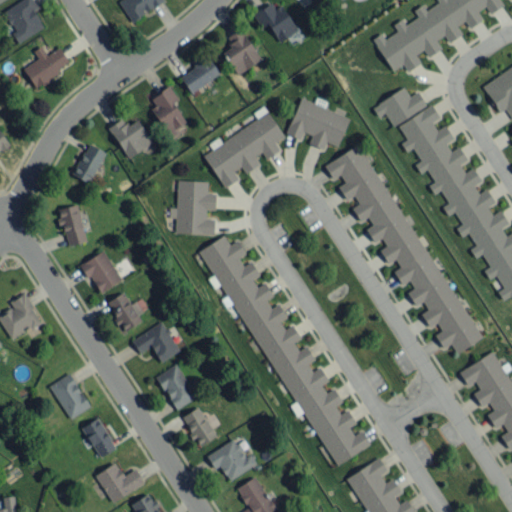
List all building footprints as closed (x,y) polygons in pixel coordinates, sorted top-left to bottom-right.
[(43,27),(33,10),(37,8),(32,0),(18,0),(0,11),(0,12),(18,42),(43,27)] [(162,0),(117,0),(130,21),(162,0)] [(268,24),(277,41),(296,31),(279,0),(278,0),(252,14),(260,28),(268,24)] [(372,38),(391,70),(402,64),(406,71),(420,62),(415,54),(422,49),(427,56),(440,48),(436,40),(444,35),(448,42),(461,33),(456,25),(464,20),(468,27),(482,19),(477,10),(485,6),(489,13),(502,5),(500,1),(501,0),(432,0),(392,24),(396,31),(384,38),(381,33),(372,38)] [(260,57),(239,27),(224,38),(230,46),(221,52),(237,74),(260,57)] [(60,47),(46,54),(41,45),(32,50),(37,59),(23,67),(33,88),(59,74),(56,68),(67,62),(60,47)] [(189,92),(219,75),(208,57),(178,74),(189,92)] [(511,119),(511,64),(481,85),(499,111),(504,108),(511,119)] [(150,107),(170,140),(188,129),(172,102),(177,99),(169,85),(150,97),(154,105),(150,107)] [(377,116),(384,112),(392,125),(426,104),(417,90),(409,96),(403,86),(371,106),(377,116)] [(285,132),(300,138),(303,131),(311,134),(307,143),(323,149),(326,142),(337,146),(348,117),(300,97),(285,132)] [(397,124),(502,300),(511,293),(511,231),(505,235),(500,227),(507,223),(499,209),(491,214),(486,206),(494,202),(485,188),(477,193),(472,185),(480,180),(472,167),(464,172),(459,163),(466,159),(458,145),(450,150),(445,143),(453,138),(444,124),(436,129),(431,121),(439,117),(431,104),(397,124)] [(223,188),(238,178),(233,171),(240,166),(244,173),(258,164),(253,156),(261,151),(265,159),(279,149),(274,142),(283,136),(266,110),(218,140),(216,138),(209,143),(212,148),(202,155),(223,188)] [(137,119),(126,125),(121,117),(107,126),(127,158),(151,142),(137,119)] [(0,131),(0,150),(9,145),(0,131)] [(71,175),(89,183),(104,150),(85,142),(71,175)] [(478,339),(360,142),(326,162),(352,206),(354,205),(367,227),(365,228),(373,242),(380,237),(385,245),(378,249),(387,263),(395,258),(399,266),(392,271),(400,285),(408,280),(413,288),(406,292),(414,306),(422,301),(427,309),(420,313),(428,327),(436,322),(440,330),(434,334),(442,348),(450,343),(455,353),(478,339)] [(174,233),(213,234),(214,218),(205,218),(205,209),(215,209),(215,192),(206,192),(207,181),(176,180),(175,207),(169,207),(168,217),(175,217),(174,233)] [(57,208),(66,246),(85,241),(76,203),(57,208)] [(332,466),(365,446),(326,381),(325,382),(311,360),(313,359),(305,345),(297,349),(293,342),(300,338),(291,324),(283,328),(279,321),(286,317),(277,302),(270,307),(265,300),(272,295),(264,282),(256,286),(251,278),(258,274),(250,260),(242,264),(238,257),(244,253),(236,239),(228,243),(223,235),(200,249),(332,466)] [(98,291),(119,281),(105,250),(79,262),(85,277),(91,275),(98,291)] [(0,321),(11,340),(41,321),(23,292),(9,301),(12,307),(0,314),(0,321)] [(143,321),(135,301),(129,303),(124,292),(107,299),(120,330),(143,321)] [(131,340),(139,353),(150,346),(160,361),(179,349),(160,321),(131,340)] [(461,369),(509,448),(511,446),(511,380),(494,350),(461,369)] [(155,375),(175,409),(195,397),(175,363),(155,375)] [(88,407),(70,372),(49,383),(67,418),(88,407)] [(180,416),(198,446),(215,435),(197,406),(180,416)] [(97,457),(114,449),(99,417),(82,425),(97,457)] [(255,463),(249,453),(245,456),(233,437),(205,455),(213,469),(219,465),(228,480),(255,463)] [(347,476),(369,511),(413,511),(405,499),(398,503),(393,495),(400,491),(391,477),(384,482),(379,474),(386,470),(378,457),(347,476)] [(122,475),(115,462),(95,473),(109,501),(143,483),(135,468),(122,475)] [(235,486),(246,507),(240,510),(240,511),(269,511),(274,510),(256,476),(235,486)] [(136,511),(158,511),(150,493),(132,501),(136,511)] [(0,511),(13,511),(13,496),(2,496),(2,510),(0,509),(0,511)]
